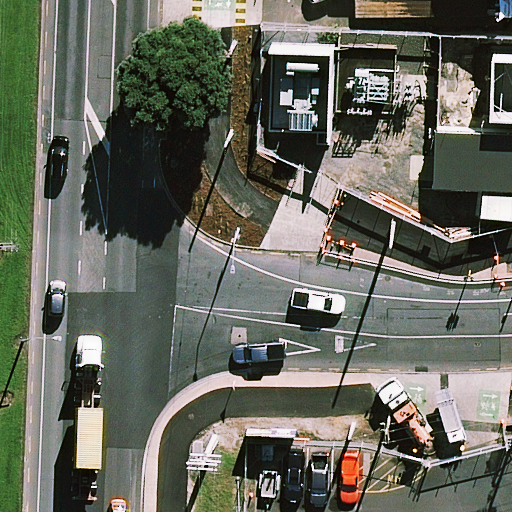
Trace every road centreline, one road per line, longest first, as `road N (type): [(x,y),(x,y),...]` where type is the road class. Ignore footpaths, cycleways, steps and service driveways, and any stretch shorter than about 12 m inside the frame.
road 1 (residential): [(89,301),(368,332),(511,326)]
road 2 (secondary): [(89,301),(100,0)]
road 3 (secondary): [(82,511),(89,301)]
